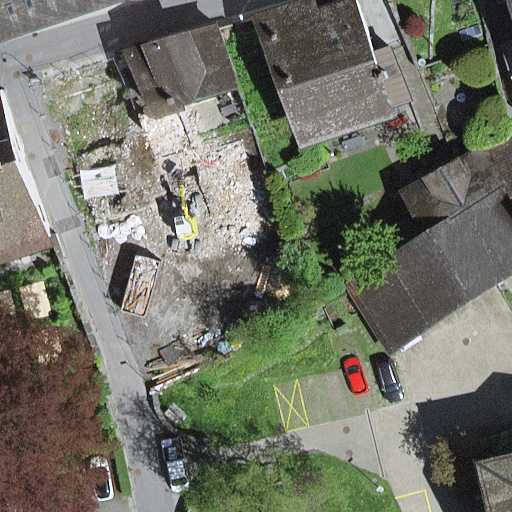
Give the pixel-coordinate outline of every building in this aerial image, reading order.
[(0,0),(0,10),(8,37),(119,0),(0,0)] [(358,1),(321,14),(316,0),(314,0),(266,17),(310,138),(412,101),(393,49),(377,54),(358,1)] [(239,88),(243,91),(220,29),(132,53),(157,110),(159,116),(185,106),(239,88)] [(69,186),(142,160),(133,138),(117,57),(45,79),(76,167),(63,172),(69,186)] [(0,88),(0,252),(52,237),(5,87),(0,88)] [(242,141),(198,156),(185,106),(159,116),(157,110),(142,115),(147,133),(133,138),(142,160),(157,192),(176,246),(274,212),(258,167),(252,169),(242,141)] [(511,194),(511,140),(487,152),(506,187),(511,195),(511,194)] [(487,152),(406,196),(430,236),(502,189),(506,187),(487,152)] [(142,160),(69,186),(88,239),(100,235),(111,268),(176,246),(157,192),(142,160)] [(430,236),(355,285),(398,350),(511,275),(511,205),(502,189),(430,236)] [(226,289),(218,266),(192,275),(200,298),(226,289)] [(511,511),(511,463),(491,468),(502,511),(511,511)]
